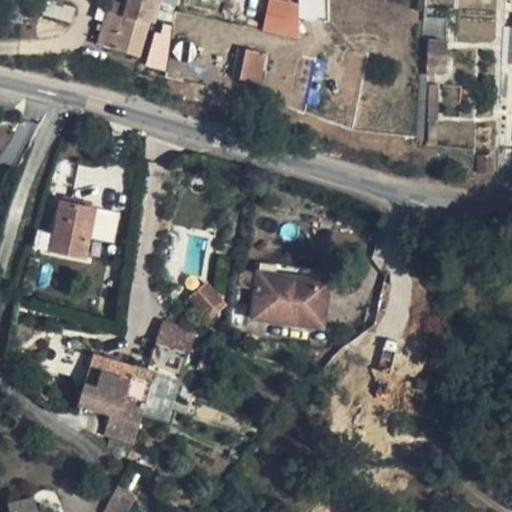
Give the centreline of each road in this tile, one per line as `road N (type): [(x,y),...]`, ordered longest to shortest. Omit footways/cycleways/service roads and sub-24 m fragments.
road 1 (residential): [(56,98),(399,197),(469,207),(511,194)]
road 2 (residential): [(56,98),(0,272)]
